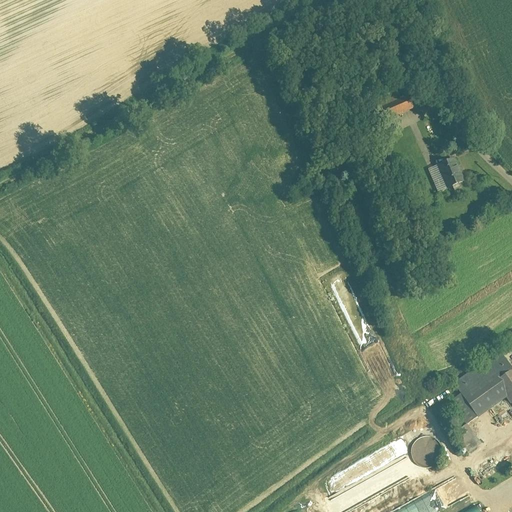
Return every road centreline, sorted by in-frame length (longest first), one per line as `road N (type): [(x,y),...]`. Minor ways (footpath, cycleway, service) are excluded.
road 1 (track): [(318,0),(198,66),(172,96),(0,188)]
road 2 (residential): [(511,183),(461,137),(407,0)]
